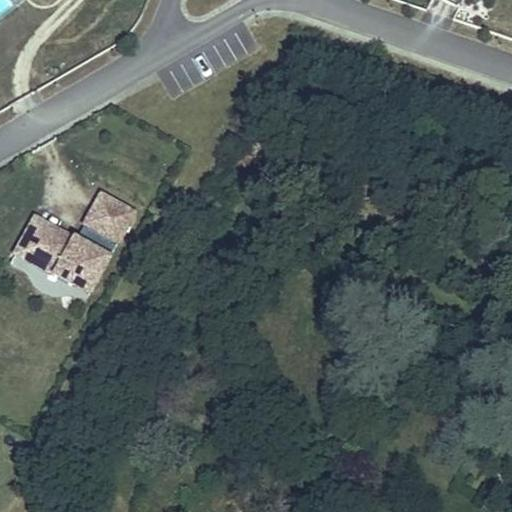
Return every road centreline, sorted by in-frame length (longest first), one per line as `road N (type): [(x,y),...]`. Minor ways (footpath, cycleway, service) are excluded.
road 1 (residential): [(207,0),(127,69),(0,144)]
road 2 (residential): [(511,69),(312,0)]
